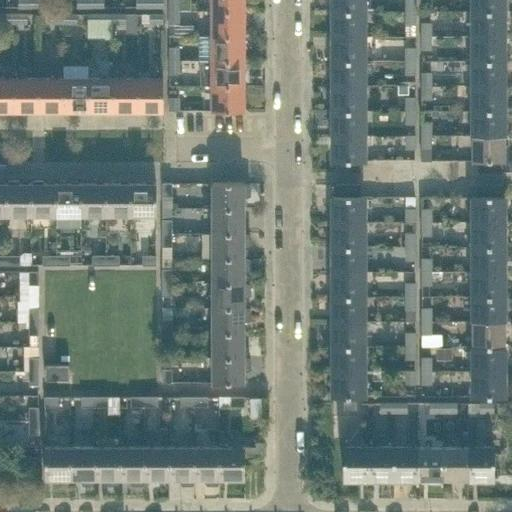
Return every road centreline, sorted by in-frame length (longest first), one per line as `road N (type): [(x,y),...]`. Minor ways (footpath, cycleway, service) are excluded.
road 1 (residential): [(285,511),(289,153)]
road 2 (residential): [(289,153),(289,0)]
